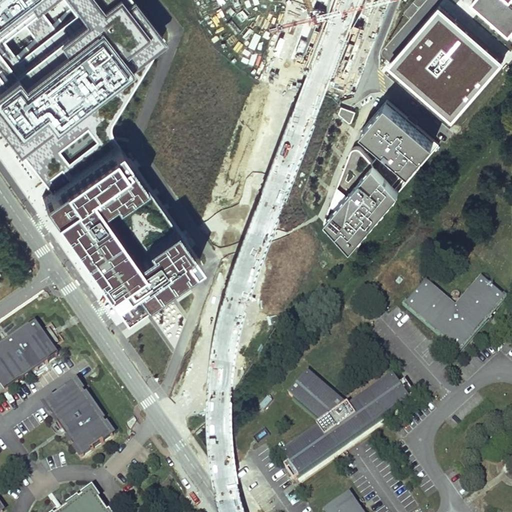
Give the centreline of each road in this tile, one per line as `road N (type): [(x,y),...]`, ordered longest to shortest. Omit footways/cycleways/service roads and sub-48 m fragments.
road 1 (tertiary): [(226,511),(56,269)]
road 2 (residential): [(511,372),(484,372),(425,431),(432,464),(456,503)]
